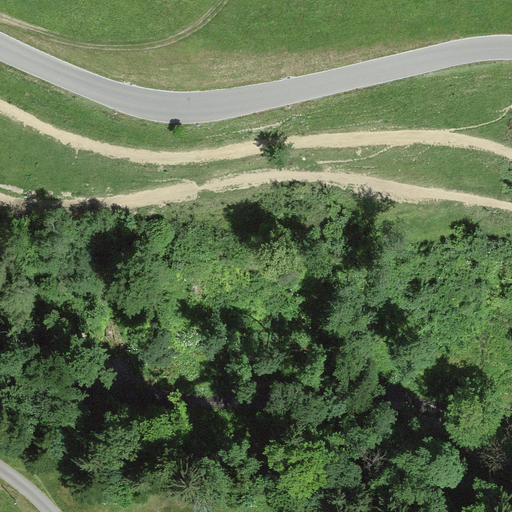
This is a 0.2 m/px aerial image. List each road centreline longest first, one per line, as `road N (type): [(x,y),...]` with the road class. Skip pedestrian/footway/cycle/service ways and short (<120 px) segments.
road 1 (tertiary): [(0,50),(146,106),(240,105),(511,51)]
road 2 (track): [(0,18),(73,45),(144,49),(223,9),(226,0)]
